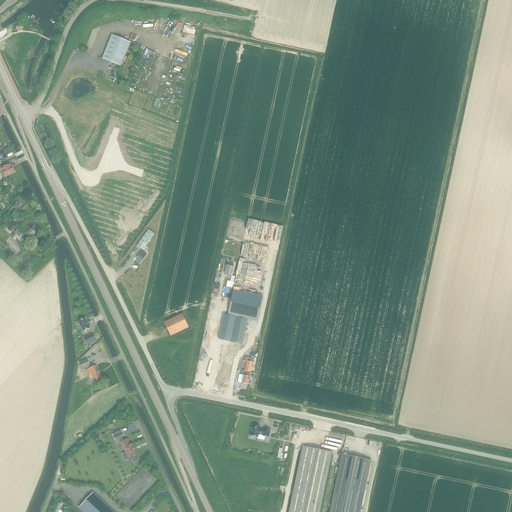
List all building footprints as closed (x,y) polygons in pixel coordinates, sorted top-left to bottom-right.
[(195,34),(197,34),(198,25),(185,23),(183,36),(192,37),(191,41),(194,42),(195,34)] [(102,59),(114,63),(121,66),(123,62),(124,58),(130,43),(112,35),(102,59)] [(129,148),(126,149),(132,161),(134,159),(136,162),(142,159),(141,156),(140,156),(135,145),(134,142),(128,145),(129,148)] [(0,166),(0,169),(1,169),(4,176),(13,172),(11,167),(10,168),(9,165),(4,168),(2,165),(0,166)] [(25,234),(26,235),(23,237),(22,238),(24,240),(25,239),(28,237),(29,239),(36,233),(31,228),(25,234)] [(137,246),(143,250),(146,246),(155,234),(149,230),(137,246)] [(249,247),(258,249),(257,255),(263,256),(264,252),(265,253),(267,245),(247,242),(245,255),(255,257),(255,252),(248,251),(249,247)] [(6,248),(9,245),(6,243),(1,248),(3,251),(7,248),(6,248)] [(135,261),(140,264),(147,254),(143,251),(135,261)] [(248,278),(255,280),(254,281),(259,282),(262,263),(257,262),(257,260),(245,257),(241,277),(248,278)] [(225,274),(226,275),(232,276),(233,267),(234,263),(230,263),(230,266),(227,266),(225,274)] [(257,321),(263,296),(233,290),(228,315),(224,314),(219,339),(242,344),(248,319),(257,321)] [(164,322),(171,336),(189,327),(182,314),(164,322)] [(90,328),(89,326),(85,318),(79,321),(83,331),(90,328)] [(90,342),(96,340),(93,333),(84,338),(88,347),(92,345),(90,342)] [(242,370),(251,372),(254,358),(245,357),(244,361),(247,361),(245,370),(242,370)] [(80,363),(82,369),(90,365),(87,359),(80,363)] [(86,370),(93,384),(102,380),(96,366),(96,365),(86,370)] [(251,372),(242,370),(241,375),(244,375),(242,383),(248,384),(250,376),(251,372)] [(260,429),(260,427),(252,425),(250,435),(251,435),(250,436),(251,437),(253,438),(254,437),(254,436),(258,437),(258,434),(263,435),(263,436),(269,437),(271,430),(264,428),(264,429),(260,429)] [(121,430),(112,434),(115,440),(124,436),(121,430)] [(121,437),(119,438),(121,442),(126,452),(127,451),(130,458),(132,457),(134,462),(139,459),(137,455),(138,454),(136,450),(135,450),(134,448),(135,448),(133,444),(130,445),(128,439),(123,441),(121,437)] [(319,511),(330,462),(332,452),(303,446),(294,487),(288,511),(319,511)] [(361,511),(372,461),(342,455),(340,464),(329,511),(361,511)] [(79,507),(84,511),(113,511),(93,492),(79,507)]
